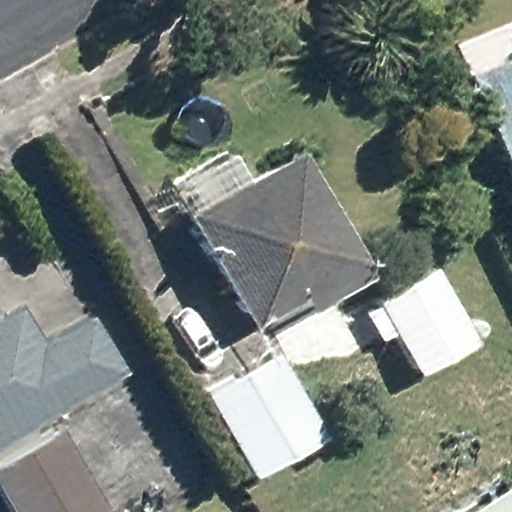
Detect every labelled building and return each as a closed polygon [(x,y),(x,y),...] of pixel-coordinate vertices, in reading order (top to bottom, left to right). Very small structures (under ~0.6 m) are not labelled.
[(511,208),(511,48),(455,72),(511,208)] [(173,220),(236,328),(289,297),(295,313),(358,276),(287,154),(173,220)] [(354,306),(373,339),(384,332),(408,374),(469,338),(426,264),(354,306)] [(27,336),(10,300),(0,304),(0,435),(109,370),(82,308),(27,336)] [(266,347),(197,384),(247,477),(315,441),(266,347)] [(107,511),(55,422),(0,453),(0,506),(3,511),(107,511)]
